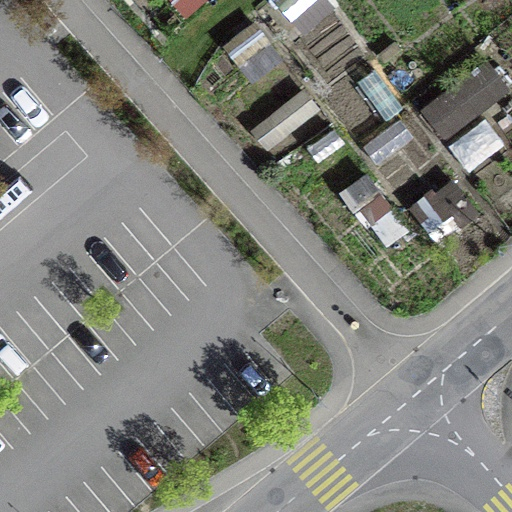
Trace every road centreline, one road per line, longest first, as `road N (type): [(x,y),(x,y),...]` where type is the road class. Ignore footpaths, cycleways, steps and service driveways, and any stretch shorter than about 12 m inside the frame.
road 1 (residential): [(285,511),(425,399)]
road 2 (residential): [(511,501),(425,399)]
